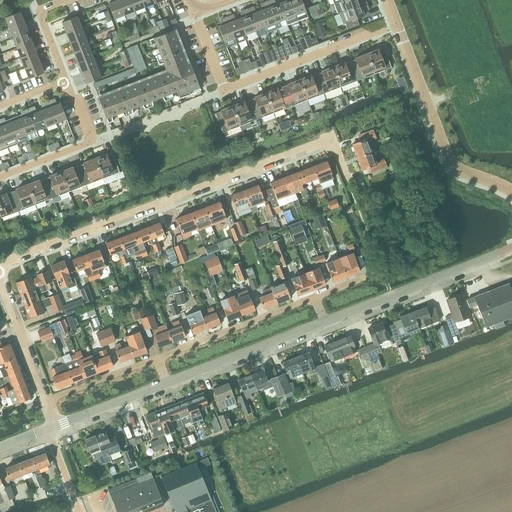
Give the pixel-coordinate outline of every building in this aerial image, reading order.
[(118,0),(108,4),(114,19),(124,15),(123,14),(118,0)] [(128,0),(117,0),(118,0),(123,14),(124,15),(133,11),(128,0)] [(141,0),(128,0),(133,11),(144,7),(143,5),(141,0)] [(266,1),(274,24),(284,20),(278,4),(274,6),(272,0),(266,2),(266,1)] [(284,20),(294,16),(288,0),(281,0),(282,2),(278,4),(284,20)] [(288,0),(294,16),(305,12),(300,0),(288,0)] [(344,0),(340,2),(335,4),(339,14),(366,3),(365,3),(363,0),(344,0)] [(264,27),(274,24),(266,1),(265,2),(266,2),(260,5),(262,10),(258,12),(264,27)] [(339,14),(338,14),(342,24),(344,23),(346,29),(358,24),(356,19),(364,16),(362,11),(368,9),(365,4),(366,3),(339,14)] [(246,9),(245,9),(254,31),(264,27),(258,12),(254,14),(252,8),(246,10),(246,9)] [(244,35),(254,31),(245,9),(245,10),(240,12),(242,18),(238,20),(244,35)] [(4,18),(8,27),(22,21),(19,12),(4,18)] [(226,17),(225,17),(234,39),(244,35),(238,20),(234,21),(232,16),(226,18),(226,17)] [(76,17),(61,23),(65,32),(66,32),(80,26),(76,17)] [(236,44),(234,39),(225,17),(225,18),(220,20),(222,26),(218,27),(226,48),(236,44)] [(22,21),(8,27),(12,37),(25,32),(26,31),(22,21)] [(66,32),(65,32),(68,42),(81,37),(83,36),(80,26),(66,32)] [(173,30),(159,36),(148,40),(150,45),(155,44),(157,48),(173,42),(177,41),(173,30)] [(25,32),(12,37),(16,48),(29,42),(30,42),(26,31),(25,32)] [(81,37),(68,42),(72,51),(87,46),(83,36),(81,37)] [(154,56),(156,61),(181,51),(177,41),(173,42),(157,48),(159,54),(154,56)] [(29,42),(16,48),(20,59),(35,53),(30,42),(29,42)] [(87,46),(72,51),(76,62),(91,56),(87,46)] [(365,52),(374,74),(391,68),(383,49),(378,51),(377,50),(372,52),(371,51),(366,53),(365,52)] [(181,51),(156,61),(158,65),(163,64),(165,69),(168,68),(185,61),(181,51)] [(355,60),(349,62),(357,81),(374,74),(365,52),(365,53),(359,55),(360,57),(354,59),(355,60)] [(35,53),(20,59),(24,69),(37,63),(39,63),(35,53)] [(91,56),(76,62),(81,73),(94,68),(95,67),(91,56)] [(332,65),(331,65),(340,87),(357,81),(349,62),(344,64),(344,63),(338,65),(338,64),(332,66),(332,65)] [(37,63),(24,69),(28,79),(43,73),(39,63),(37,63)] [(189,63),(178,67),(188,92),(199,88),(189,63)] [(321,73),(316,75),(323,94),(340,87),(331,65),(331,66),(326,69),(326,70),(321,72),(321,73)] [(94,68),(81,73),(85,84),(100,78),(95,67),(94,68)] [(178,67),(168,71),(175,90),(176,92),(177,96),(188,92),(178,67)] [(168,71),(158,75),(168,100),(172,98),(171,93),(176,92),(175,90),(168,71)] [(158,75),(149,79),(156,97),(157,99),(161,97),(164,101),(168,100),(158,75)] [(298,78),(306,100),(323,94),(316,75),(310,77),(310,76),(305,78),(304,77),(298,79),(298,78)] [(306,100),(298,78),(298,79),(292,81),(293,83),(287,85),(287,86),(282,88),(290,107),(306,100)] [(149,79),(139,83),(148,106),(148,107),(152,106),(151,101),(157,99),(156,97),(149,79)] [(139,83),(129,87),(136,104),(137,107),(141,105),(144,109),(148,107),(148,106),(139,83)] [(129,87),(119,90),(127,113),(128,115),(132,114),(131,109),(137,107),(136,104),(129,87)] [(265,91),(264,91),(273,113),(290,107),(282,88),(277,90),(277,89),(271,91),(271,90),(265,92),(265,91)] [(119,90),(108,94),(116,113),(116,115),(121,113),(124,117),(128,115),(127,113),(119,90)] [(254,99),(249,101),(256,120),(273,113),(264,91),(264,92),(259,94),(259,96),(254,98),(254,99)] [(108,94),(98,98),(98,99),(107,123),(112,122),(111,117),(116,115),(116,113),(108,94)] [(53,100),(47,102),(55,123),(66,119),(59,103),(55,105),(53,100)] [(231,104),(239,126),(256,120),(249,101),(243,103),(243,102),(238,104),(237,103),(231,105),(231,104)] [(55,123),(47,102),(41,104),(43,110),(39,111),(45,127),(55,123)] [(239,126),(231,104),(230,104),(231,105),(225,107),(225,109),(220,111),(220,112),(215,114),(222,133),(239,126)] [(35,131),(45,127),(39,111),(35,113),(33,107),(27,110),(35,131)] [(37,136),(35,131),(27,110),(21,112),(23,118),(19,119),(25,135),(27,140),(37,136)] [(9,123),(15,139),(25,135),(19,119),(18,116),(8,120),(9,123)] [(364,126),(371,124),(369,116),(361,119),(364,126)] [(2,119),(0,119),(0,130),(7,148),(17,144),(15,139),(9,123),(5,125),(2,119)] [(353,143),(358,156),(372,150),(368,139),(376,136),(373,129),(358,135),(360,141),(353,143)] [(372,150),(358,156),(362,169),(370,166),(372,171),(387,166),(384,158),(376,161),(372,150)] [(32,152),(28,154),(22,156),(24,162),(34,158),(32,152)] [(119,172),(111,153),(110,153),(110,154),(101,158),(99,155),(93,158),(102,179),(119,172)] [(102,179),(93,158),(88,160),(88,162),(78,166),(77,166),(85,185),(102,179)] [(327,161),(314,166),(321,183),(334,178),(327,161)] [(85,185),(77,166),(77,167),(67,171),(66,168),(60,171),(69,192),(85,185)] [(314,166),(300,171),(304,182),(312,179),(319,198),(325,196),(321,183),(314,166)] [(69,192),(60,171),(54,173),(55,175),(45,179),(44,179),(52,198),(69,192)] [(300,171),(284,177),(293,201),(295,207),(299,205),(295,193),(307,189),(304,182),(300,171)] [(293,201),(284,177),(270,182),(272,188),(267,190),(274,208),(280,206),(277,200),(286,196),(288,203),(293,201)] [(32,181),(27,184),(35,205),(52,198),(44,179),(43,179),(43,180),(34,184),(32,181)] [(11,192),(18,211),(35,205),(27,184),(21,186),(21,188),(11,192)] [(259,184),(244,189),(251,206),(253,213),(258,211),(255,204),(265,200),(259,184)] [(235,211),(251,206),(244,189),(229,195),(235,211)] [(0,196),(0,215),(1,218),(18,211),(11,192),(10,192),(10,193),(0,197),(0,196)] [(336,198),(327,201),(329,209),(338,205),(336,198)] [(220,202),(205,207),(212,225),(227,220),(220,202)] [(271,203),(265,205),(269,216),(275,214),(271,203)] [(205,207),(191,212),(196,224),(197,228),(202,239),(215,234),(212,225),(205,207)] [(191,212),(177,218),(184,236),(190,233),(190,231),(197,228),(196,224),(191,212)] [(241,220),(235,222),(240,235),(246,233),(241,220)] [(160,223),(147,228),(151,238),(156,253),(162,251),(156,236),(164,233),(160,223)] [(301,224),(289,228),(291,234),(304,230),(301,224)] [(265,225),(259,228),(261,234),(268,232),(265,225)] [(236,226),(229,228),(234,241),(241,238),(236,226)] [(147,228),(134,233),(143,257),(146,265),(151,263),(142,241),(151,238),(147,228)] [(134,233),(120,237),(124,248),(133,245),(138,259),(143,257),(134,233)] [(124,248),(120,237),(106,243),(110,253),(119,250),(125,263),(129,261),(124,248)] [(312,240),(316,251),(325,247),(321,237),(312,240)] [(260,238),(254,240),(257,248),(263,245),(260,238)] [(279,260),(281,267),(288,264),(278,239),(271,242),(279,260)] [(225,240),(219,243),(221,249),(228,246),(225,240)] [(354,242),(346,245),(348,252),(356,249),(354,242)] [(180,245),(173,248),(180,264),(186,261),(180,245)] [(100,249),(86,254),(95,278),(100,277),(97,269),(95,264),(104,261),(100,249)] [(172,249),(165,251),(170,262),(177,259),(172,249)] [(351,253),(338,258),(341,266),(345,277),(359,272),(351,253)] [(95,278),(86,254),(72,259),(77,271),(85,268),(89,276),(90,281),(95,278)] [(217,258),(205,263),(208,272),(221,267),(217,258)] [(273,262),(279,279),(285,277),(281,267),(279,260),(273,262)] [(64,261),(51,265),(60,288),(67,285),(69,288),(78,285),(73,272),(69,273),(64,261)] [(240,263),(234,265),(240,282),(247,279),(240,263)] [(341,266),(327,271),(332,282),(345,277),(341,266)] [(251,267),(244,270),(252,291),(258,288),(255,278),(256,278),(251,267)] [(318,268),(303,274),(310,291),(324,285),(318,268)] [(16,283),(21,294),(35,288),(34,286),(41,283),(42,285),(44,284),(52,281),(47,270),(37,274),(38,277),(31,279),(30,277),(16,283)] [(310,291),(303,274),(301,273),(294,276),(293,278),(292,278),(294,284),(293,285),(297,296),(310,291)] [(289,299),(283,282),(278,284),(278,285),(271,288),(271,287),(270,287),(270,288),(276,304),(289,299)] [(21,294),(26,306),(40,301),(37,293),(46,290),(44,284),(42,285),(35,288),(21,294)] [(511,294),(508,284),(487,292),(499,322),(511,317),(511,294)] [(87,286),(79,288),(85,302),(92,299),(87,286)] [(210,287),(204,290),(208,299),(214,296),(210,287)] [(276,304),(270,288),(263,291),(265,296),(259,298),(263,309),(276,304)] [(241,315),(255,310),(247,291),(233,296),(241,315)] [(486,327),(499,322),(487,292),(475,297),(486,327)] [(57,294),(45,299),(51,314),(63,309),(57,294)] [(463,294),(447,300),(452,315),(445,317),(452,336),(460,334),(455,322),(470,317),(463,294)] [(240,316),(233,296),(221,301),(228,320),(240,316)] [(475,297),(467,300),(469,307),(477,304),(475,297)] [(40,301),(26,306),(30,317),(44,311),(43,307),(48,305),(45,299),(40,301)] [(184,299),(177,302),(181,313),(188,310),(184,299)] [(177,302),(170,305),(174,316),(181,313),(177,302)] [(426,307),(413,312),(413,313),(419,327),(439,320),(434,307),(427,309),(426,307)] [(202,317),(207,329),(220,324),(216,312),(215,313),(213,308),(207,310),(209,315),(202,317)] [(146,330),(156,325),(151,313),(141,317),(146,330)] [(396,329),(391,330),(394,338),(395,340),(420,331),(419,327),(413,313),(401,318),(402,322),(401,322),(400,321),(394,323),(396,329)] [(65,317),(70,330),(78,326),(74,314),(65,317)] [(190,322),(189,323),(193,334),(207,329),(202,317),(196,320),(194,315),(188,317),(190,322)] [(63,321),(57,323),(62,336),(68,333),(63,321)] [(175,328),(168,331),(172,342),(186,337),(181,326),(180,326),(178,321),(173,324),(175,328)] [(382,324),(369,329),(374,342),(376,342),(377,344),(394,338),(391,330),(389,325),(384,327),(382,324)] [(446,324),(438,327),(445,346),(452,343),(446,324)] [(115,340),(110,326),(103,328),(109,343),(115,340)] [(50,328),(39,332),(42,343),(54,338),(50,328)] [(109,343),(103,329),(96,331),(102,346),(109,343)] [(172,342),(168,331),(161,334),(159,329),(153,331),(155,336),(154,336),(159,347),(172,342)] [(137,343),(129,346),(134,357),(147,353),(142,341),(140,336),(135,338),(137,343)] [(350,336),(337,341),(343,357),(355,352),(353,347),(354,347),(350,336)] [(343,357),(337,341),(324,346),(328,357),(329,356),(331,361),(343,357)] [(0,364),(16,359),(10,345),(3,348),(1,343),(0,342),(0,364)] [(431,343),(425,345),(428,353),(434,351),(431,343)] [(120,344),(115,346),(117,351),(116,351),(120,363),(134,357),(129,346),(122,349),(120,344)] [(370,345),(364,347),(369,359),(375,357),(370,345)] [(364,347),(358,350),(363,362),(369,359),(364,347)] [(404,347),(398,349),(400,355),(406,353),(404,347)] [(102,358),(94,361),(99,373),(113,367),(109,356),(106,349),(100,352),(102,358)] [(309,352),(296,357),(302,373),(314,368),(312,363),(313,363),(309,352)] [(79,361),(81,366),(86,378),(99,373),(94,361),(91,353),(78,357),(80,361),(79,361)] [(302,373),(296,357),(282,362),(287,373),(289,378),(302,373)] [(5,378),(9,376),(21,372),(16,359),(0,364),(0,369),(1,369),(5,378)] [(330,361),(323,364),(330,379),(336,376),(330,361)] [(323,364),(317,367),(323,382),(330,379),(323,364)] [(81,366),(68,371),(72,383),(86,378),(81,366)] [(54,377),(53,377),(57,389),(72,383),(68,371),(60,374),(58,368),(51,371),(54,377)] [(264,370),(251,375),(257,391),(263,388),(264,390),(272,387),(269,380),(268,381),(264,370)] [(26,385),(21,372),(9,376),(15,390),(26,385)] [(287,373),(278,377),(285,394),(294,391),(289,378),(287,373)] [(251,393),(257,391),(251,375),(237,380),(242,391),(243,390),(247,399),(252,397),(251,393)] [(285,394),(278,377),(269,380),(272,387),(276,397),(285,394)] [(225,431),(234,428),(228,414),(228,413),(226,407),(237,403),(229,383),(213,389),(223,415),(219,417),(225,431)] [(15,390),(10,391),(3,394),(4,399),(11,397),(14,405),(20,403),(32,399),(26,385),(15,390)] [(3,394),(10,391),(8,386),(1,389),(3,394)] [(203,394),(194,397),(201,415),(206,413),(204,408),(208,406),(203,394)] [(194,397),(185,401),(190,414),(192,421),(195,420),(196,421),(203,419),(201,415),(194,397)] [(175,405),(183,424),(192,421),(190,414),(185,401),(175,405)] [(246,416),(254,412),(250,402),(242,405),(246,416)] [(183,424),(175,405),(166,408),(175,430),(183,427),(183,424)] [(166,408),(156,412),(164,434),(175,430),(166,408)] [(164,434),(156,412),(146,416),(155,438),(164,434)] [(216,416),(208,419),(214,434),(222,431),(216,416)] [(106,432),(95,436),(106,463),(112,461),(110,455),(121,451),(115,437),(109,440),(106,432)] [(192,434),(188,435),(191,444),(196,443),(192,434)] [(95,436),(85,440),(91,453),(95,451),(101,465),(106,463),(95,436)] [(163,437),(150,443),(153,452),(167,447),(163,437)] [(188,437),(182,439),(185,446),(190,444),(188,437)] [(176,442),(169,444),(172,452),(179,450),(176,442)] [(129,449),(120,453),(125,465),(133,461),(129,449)] [(45,454),(32,459),(36,470),(50,465),(45,454)] [(32,459),(18,464),(22,474),(23,476),(36,470),(32,459)] [(174,511),(215,511),(196,463),(161,477),(174,511)] [(5,469),(5,470),(9,481),(23,476),(22,474),(18,464),(5,469)] [(110,495),(117,511),(131,511),(134,510),(134,511),(136,511),(148,507),(147,505),(157,502),(162,500),(151,473),(135,479),(138,484),(110,495)] [(43,474),(39,476),(44,488),(48,486),(43,474)] [(39,476),(35,477),(39,489),(44,488),(39,476)] [(34,488),(28,489),(33,501),(43,498),(41,491),(36,493),(34,488)] [(12,490),(6,493),(9,499),(15,497),(12,490)]
